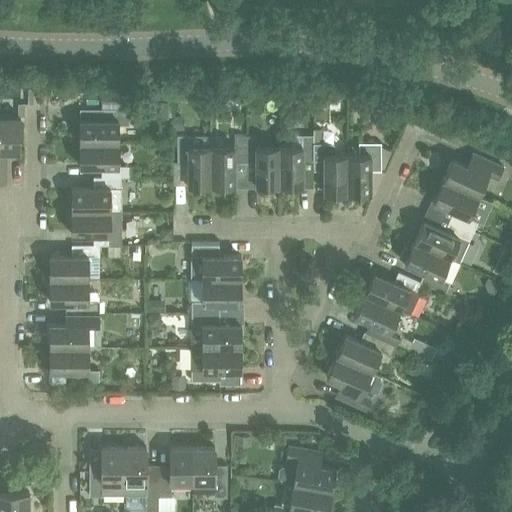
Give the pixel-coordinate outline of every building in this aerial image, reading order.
[(254,97),(249,102),(250,110),(257,112),(263,107),(261,100),(254,97)] [(280,97),(280,110),(293,110),(292,97),(280,97)] [(169,118),(169,101),(155,101),(155,118),(169,118)] [(129,119),(129,108),(101,108),(101,119),(79,119),(79,142),(118,142),(118,119),(129,119)] [(395,127),(400,115),(392,111),(387,124),(395,127)] [(0,115),(0,165),(6,165),(6,151),(20,151),(20,116),(0,115)] [(185,117),(173,117),(173,129),(185,129),(185,117)] [(313,127),(313,134),(313,162),(313,170),(324,170),(324,192),(347,192),(347,153),(335,153),(335,142),(321,142),(321,127),(313,127)] [(177,162),(188,162),(188,184),(211,184),(211,145),(188,145),(188,134),(177,134),(177,162)] [(211,145),(211,184),(234,184),(234,162),(245,162),(245,134),(233,134),(234,145),(211,145)] [(256,134),(245,134),(245,162),(256,162),(256,184),(279,184),(279,145),(256,145),(256,134)] [(292,145),(279,145),(279,184),(302,184),(302,162),(313,162),(313,134),(296,134),(292,138),(292,145)] [(79,142),(79,165),(101,165),(101,176),(121,176),(129,176),(129,165),(118,165),(118,142),(79,142)] [(347,153),(347,192),(370,192),(370,170),(381,170),(381,142),(358,142),(358,153),(347,153)] [(452,157),(442,179),(477,195),(487,174),(497,179),(503,166),(477,154),(471,166),(452,157)] [(71,187),(71,210),(110,210),(110,209),(121,209),(121,187),(121,176),(101,176),(93,176),(93,187),(71,187)] [(442,179),(432,200),(452,209),(448,219),(473,230),(478,220),(468,216),(477,195),(442,179)] [(110,210),(71,210),(71,233),(92,233),(93,244),(99,244),(99,245),(121,244),(121,220),(110,220),(110,210)] [(423,220),(414,241),(449,257),(449,256),(459,261),(473,230),(448,219),(443,229),(423,220)] [(173,228),(161,228),(161,240),(173,240),(173,228)] [(440,277),(449,257),(414,241),(410,249),(405,247),(400,257),(405,259),(404,262),(424,271),(419,280),(419,281),(423,282),(445,292),(449,282),(440,277)] [(49,255),(49,278),(88,278),(88,255),(99,255),(99,245),(99,244),(93,244),(71,244),(71,255),(49,255)] [(191,244),(191,255),(191,276),(202,276),(202,278),(241,278),(240,255),(219,255),(219,244),(191,244)] [(511,258),(511,248),(504,245),(498,257),(509,262),(510,263),(511,258)] [(373,271),(364,293),(399,309),(400,308),(409,312),(418,293),(423,282),(419,281),(419,280),(398,270),(393,280),(373,271)] [(49,278),(49,301),(71,301),(71,312),(99,312),(99,301),(88,301),(88,278),(49,278)] [(191,301),(191,312),(219,312),(219,301),(241,301),(241,278),(202,278),(202,301),(191,301)] [(364,293),(354,314),(374,323),(369,333),(395,344),(402,329),(398,321),(394,319),(399,309),(364,293)] [(148,298),(148,311),(165,311),(165,298),(148,298)] [(49,323),(49,346),(88,346),(89,323),(99,323),(99,312),(71,312),(71,323),(49,323)] [(161,312),(148,312),(148,325),(161,325),(161,312)] [(191,312),(191,323),(191,346),(241,346),(241,323),(219,323),(219,312),(191,312)] [(345,333),(335,354),(381,375),(381,374),(371,370),(380,350),(390,354),(395,344),(369,333),(365,342),(345,333)] [(49,346),(49,369),(71,369),(71,380),(99,380),(99,369),(88,369),(88,346),(49,346)] [(241,346),(191,346),(191,369),(191,380),(219,380),(219,369),(241,369),(241,346)] [(381,375),(335,354),(326,375),(345,385),(340,397),(365,409),(374,390),(377,390),(382,380),(380,377),(381,375)] [(185,379),(173,379),(172,391),(185,391),(185,379)] [(285,481),(285,482),(331,490),(335,467),(313,463),(316,449),(288,444),(285,464),(282,464),(279,466),(278,474),(282,479),(281,481),(285,481)] [(101,445),(101,464),(89,463),(90,495),(103,495),(103,493),(123,493),(123,446),(101,445)] [(158,486),(158,463),(146,463),(146,446),(123,446),(123,493),(157,493),(158,486)] [(170,463),(158,463),(158,486),(157,493),(172,493),(172,482),(192,482),(192,446),(170,446),(170,463)] [(192,446),(192,482),(213,482),(213,495),(226,495),(226,464),(214,464),(214,446),(192,446)] [(0,511),(28,511),(29,491),(11,491),(11,479),(0,478),(0,511)] [(278,503),(276,511),(304,511),(305,509),(324,511),(327,511),(331,490),(285,482),(281,502),(289,503),(289,505),(278,503)] [(230,510),(242,511),(244,502),(232,499),(230,510)]
